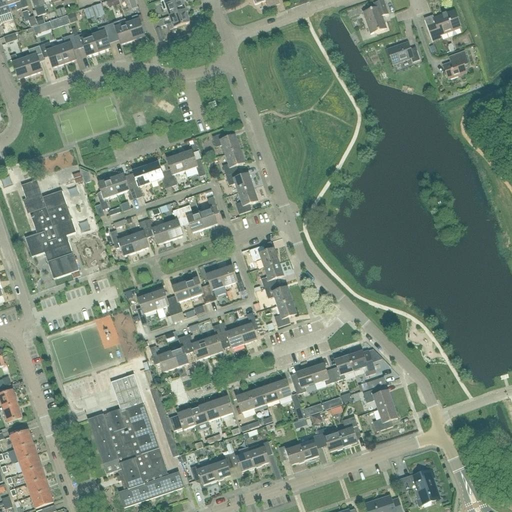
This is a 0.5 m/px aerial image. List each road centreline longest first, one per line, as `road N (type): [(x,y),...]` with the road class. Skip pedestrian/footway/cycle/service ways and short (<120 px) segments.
road 1 (residential): [(215,511),(435,439)]
road 2 (residential): [(74,511),(13,328)]
road 3 (residential): [(13,102),(116,67),(189,75)]
road 4 (residential): [(103,223),(214,184),(232,242)]
road 5 (residential): [(232,242),(253,302),(145,340)]
road 6 (residential): [(289,222),(232,63)]
road 7 (residential): [(436,419),(422,382),(350,310)]
road 8 (residential): [(225,40),(342,0)]
